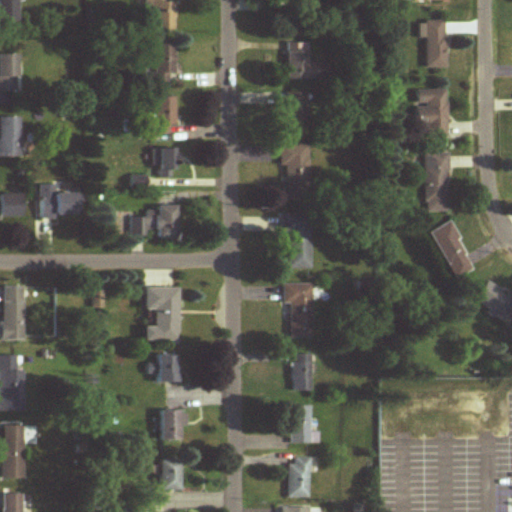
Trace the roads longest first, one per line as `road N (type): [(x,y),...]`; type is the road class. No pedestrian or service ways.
road 1 (residential): [(229,0),(232,511)]
road 2 (residential): [(485,0),(488,200),(511,247)]
road 3 (residential): [(230,261),(0,264)]
